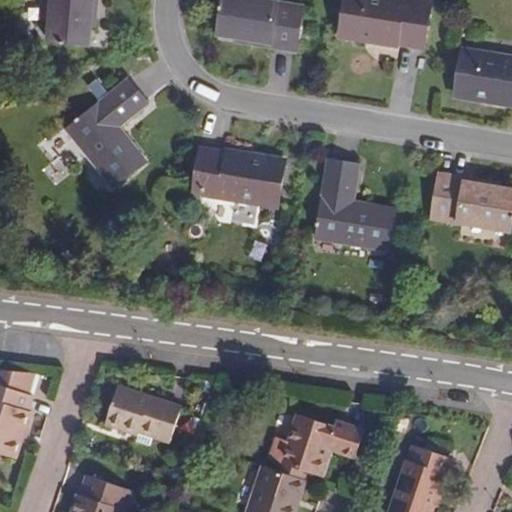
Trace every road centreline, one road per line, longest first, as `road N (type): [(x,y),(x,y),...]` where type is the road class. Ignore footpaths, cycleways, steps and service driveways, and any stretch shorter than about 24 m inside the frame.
road 1 (residential): [(88,323),(511,389)]
road 2 (residential): [(511,149),(228,103),(189,77),(171,48),(169,0)]
road 3 (residential): [(88,323),(29,511)]
